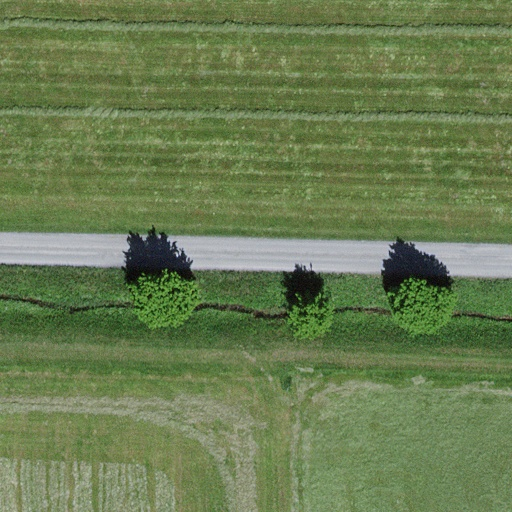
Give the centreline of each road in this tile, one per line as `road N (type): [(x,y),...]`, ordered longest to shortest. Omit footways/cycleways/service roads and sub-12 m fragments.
road 1 (track): [(0,247),(511,265)]
road 2 (track): [(0,383),(511,396)]
